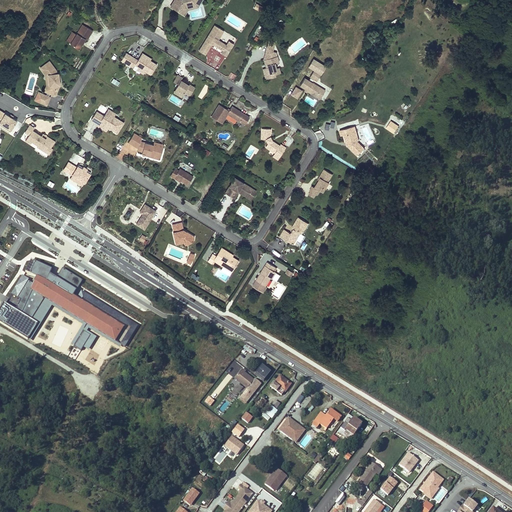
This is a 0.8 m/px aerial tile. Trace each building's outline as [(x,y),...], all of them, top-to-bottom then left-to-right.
[(200,0),(181,0),(182,0),(180,1),(178,0),(174,0),(171,5),(177,10),(176,12),(182,16),(186,9),(186,7),(198,4),(200,0)] [(81,29),(70,46),(79,51),(85,41),(87,42),(93,32),(86,28),(84,31),(81,29)] [(225,46),(217,41),(216,41),(220,32),(212,28),(197,53),(203,57),(210,46),(211,45),(214,46),(213,48),(221,53),(220,55),(225,58),(233,45),(228,42),(225,46)] [(275,48),(268,46),(265,53),(272,55),(273,53),(275,48)] [(130,57),(125,54),(121,62),(125,64),(130,57)] [(145,72),(150,76),(156,66),(148,61),(140,56),(137,62),(130,57),(125,64),(133,69),(135,66),(138,68),(136,71),(143,75),(145,72)] [(277,57),(264,60),(266,65),(268,65),(268,68),(263,70),(265,80),(276,77),(276,75),(281,74),(280,69),(279,69),(278,69),(276,68),(275,66),(275,64),(276,64),(278,63),(279,62),(277,57)] [(49,63),(41,70),(46,77),(51,76),(52,81),(49,81),(50,88),(48,94),(56,97),(60,86),(59,75),(57,75),(57,72),(49,63)] [(321,76),(314,71),(310,78),(317,83),(321,76)] [(181,79),(176,75),(172,83),(177,85),(174,90),(178,92),(176,95),(181,98),(184,93),(189,97),(194,88),(189,85),(188,86),(180,81),(181,79)] [(117,86),(120,82),(113,78),(111,82),(117,86)] [(326,92),(304,79),(300,86),(306,89),(309,91),(308,93),(316,97),(318,94),(323,97),(326,92)] [(301,91),(297,89),(292,96),(296,99),(301,91)] [(51,97),(38,92),(34,100),(47,106),(51,97)] [(211,118),(221,124),(227,115),(245,125),(249,119),(231,108),(229,112),(219,105),(211,118)] [(115,115),(107,110),(105,114),(103,117),(96,113),(90,121),(98,126),(99,124),(108,129),(116,134),(123,124),(113,118),(115,115)] [(17,123),(0,112),(0,121),(1,122),(0,122),(0,124),(11,132),(17,123)] [(0,122),(1,122),(0,121),(0,126),(10,133),(11,132),(0,124),(0,122)] [(389,122),(385,129),(393,134),(397,127),(389,122)] [(33,130),(29,127),(25,134),(29,137),(26,143),(30,145),(31,143),(38,147),(37,148),(46,153),(52,142),(46,139),(45,141),(40,139),(41,138),(32,132),(33,130)] [(354,127),(349,129),(351,134),(354,133),(356,143),(358,142),(354,127)] [(262,129),(261,140),(266,141),(268,145),(266,149),(275,155),(281,158),(286,149),(281,146),(280,147),(272,142),(270,137),(271,130),(262,129)] [(351,134),(349,129),(339,132),(340,137),(343,136),(345,142),(346,142),(348,148),(357,157),(363,150),(356,143),(354,133),(351,134)] [(134,134),(127,144),(137,150),(137,152),(141,153),(140,154),(141,155),(142,156),(143,157),(144,156),(145,155),(149,157),(148,158),(159,161),(162,151),(153,148),(153,146),(141,142),(141,138),(140,138),(141,136),(140,135),(138,137),(134,134)] [(52,142),(46,153),(50,155),(53,150),(51,148),(54,142),(42,135),(41,138),(40,139),(45,141),(46,139),(52,142)] [(72,166),(68,163),(63,170),(67,173),(72,166)] [(77,169),(72,166),(67,173),(72,176),(84,184),(90,175),(85,172),(82,170),(77,167),(77,169)] [(174,170),(169,177),(173,179),(174,178),(180,182),(187,187),(193,178),(179,170),(178,172),(174,170)] [(331,175),(323,170),(318,178),(320,179),(318,181),(314,189),(311,187),(309,191),(310,192),(315,195),(316,196),(319,192),(321,188),(324,190),(328,183),(327,182),(331,175)] [(84,184),(72,176),(70,179),(82,187),(84,184)] [(252,190),(233,179),(224,194),(231,199),(235,192),(238,194),(239,191),(247,197),(245,199),(250,202),(255,192),(252,190)] [(155,213),(144,206),(139,214),(142,216),(136,226),(144,231),(155,213)] [(308,224),(298,218),(292,228),(294,229),(294,230),(291,235),(284,231),(280,238),(290,244),(292,240),(296,242),(300,234),(301,235),(308,224)] [(321,234),(329,224),(326,221),(317,231),(321,234)] [(183,233),(181,224),(172,226),(173,233),(172,233),(175,245),(183,243),(186,242),(186,241),(190,243),(193,241),(194,238),(186,233),(185,234),(183,233)] [(138,240),(144,243),(147,237),(141,234),(138,240)] [(232,255),(222,249),(216,258),(212,256),(208,263),(212,265),(214,262),(224,268),(225,267),(233,272),(239,262),(233,258),(231,257),(232,255)] [(277,269),(266,263),(253,287),(264,293),(272,279),(277,282),(280,275),(275,272),(277,269)] [(277,267),(286,272),(288,268),(279,263),(277,267)] [(271,374),(261,367),(255,375),(264,382),(271,374)] [(243,369),(236,378),(248,388),(254,380),(246,373),(247,372),(243,369)] [(292,384),(280,376),(274,385),(285,392),(292,384)] [(255,379),(254,380),(248,388),(239,400),(245,405),(261,385),(255,379)] [(285,392),(274,385),(273,383),(270,388),(282,396),(285,392)] [(280,405),(275,401),(271,406),(276,409),(280,405)] [(263,415),(270,421),(277,411),(270,406),(263,415)] [(325,417),(321,413),(312,425),(318,428),(319,427),(320,426),(325,429),(324,431),(325,432),(332,423),(330,421),(331,419),(336,423),(341,417),(331,410),(325,417)] [(246,413),(241,419),(247,425),(253,419),(246,413)] [(351,415),(338,433),(349,440),(351,437),(352,437),(362,424),(351,415)] [(278,431),(296,444),(305,431),(288,418),(278,431)] [(238,438),(244,430),(237,425),(231,433),(238,438)] [(328,441),(334,445),(338,439),(332,435),(328,441)] [(223,447),(236,456),(244,446),(231,436),(223,447)] [(221,451),(215,459),(219,463),(226,455),(221,451)] [(398,465),(403,469),(400,472),(407,477),(419,461),(407,453),(398,465)] [(314,480),(324,468),(317,463),(307,475),(314,480)] [(358,480),(367,487),(376,474),(379,476),(382,472),(371,463),(358,480)] [(277,469),(265,484),(275,492),(287,476),(277,469)] [(440,485),(443,480),(433,473),(426,482),(427,483),(425,485),(424,484),(420,490),(424,493),(426,491),(432,495),(437,488),(435,487),(438,484),(440,485)] [(388,497),(398,483),(389,477),(379,491),(388,497)] [(239,511),(251,495),(271,495),(261,488),(258,492),(242,482),(241,482),(235,490),(235,493),(238,495),(233,502),(228,502),(223,509),(223,511),(239,511)] [(193,488),(187,497),(193,501),(199,493),(193,488)] [(359,505),(362,507),(374,490),(371,488),(369,490),(370,491),(359,505)] [(426,491),(424,493),(423,494),(431,499),(438,489),(437,488),(432,495),(426,491)] [(187,497),(184,501),(185,502),(190,505),(193,501),(187,497)] [(477,504),(469,498),(464,505),(463,504),(460,508),(466,511),(473,511),(472,511),(477,504)] [(376,511),(382,505),(375,499),(365,511),(376,511)] [(258,501),(249,511),(271,511),(272,511),(263,505),(260,503),(258,501)]
